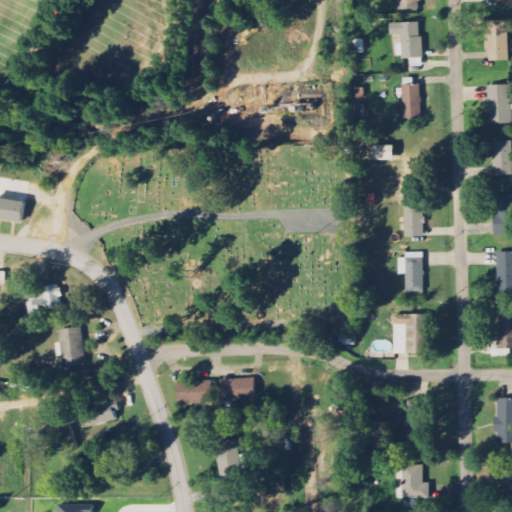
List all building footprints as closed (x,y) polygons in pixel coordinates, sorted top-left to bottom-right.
[(419,0),(397,0),(398,10),(420,9),(419,0)] [(488,61),(510,60),(509,20),(487,20),(488,61)] [(422,22),(391,23),(391,35),(402,35),(402,43),(397,43),(397,58),(411,57),(411,67),(424,66),(422,22)] [(355,54),(365,53),(364,40),(354,40),(355,54)] [(405,118),(422,118),(422,84),(404,85),(405,118)] [(490,124),(511,124),(511,85),(489,85),(490,124)] [(511,175),(511,141),(493,141),(494,175),(511,175)] [(395,146),(374,146),(374,161),(395,161),(395,146)] [(511,235),(511,196),(495,196),(495,235),(511,235)] [(26,202),(0,197),(0,219),(22,223),(26,202)] [(406,237),(426,237),(425,201),(405,202),(406,237)] [(498,291),(511,290),(511,252),(497,252),(498,291)] [(425,254),(399,254),(400,274),(407,274),(407,292),(425,292),(425,254)] [(29,300),(30,312),(62,310),(61,285),(45,285),(46,300),(29,300)] [(431,354),(430,314),(395,315),(395,354),(431,354)] [(511,315),(498,316),(499,350),(511,349),(511,315)] [(86,365),(84,328),(61,329),(64,367),(86,365)] [(341,345),(356,345),(356,334),(341,335),(341,345)] [(256,399),(255,378),(221,379),(222,401),(256,399)] [(179,403),(212,404),(212,381),(179,381),(179,403)] [(511,398),(496,399),(498,442),(511,441),(511,398)] [(86,412),(93,434),(102,431),(100,426),(118,420),(116,412),(122,410),(119,401),(86,412)] [(408,444),(418,444),(419,411),(410,411),(408,444)] [(226,457),(219,458),(222,478),(244,475),(239,440),(223,442),(226,457)] [(425,465),(403,466),(404,499),(430,499),(430,484),(426,484),(425,465)] [(511,500),(511,468),(497,469),(497,483),(509,483),(509,500),(511,500)] [(93,511),(93,503),(58,504),(58,511),(93,511)]
